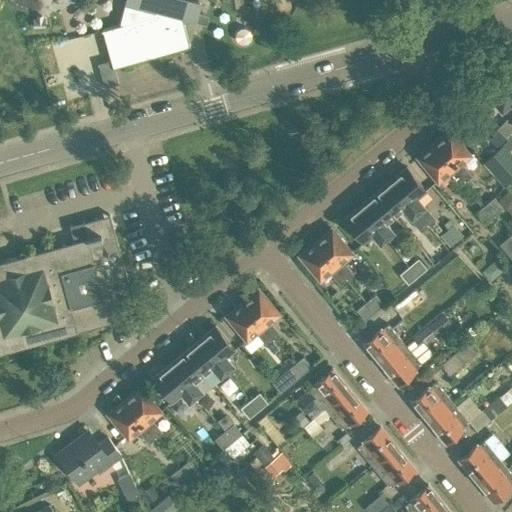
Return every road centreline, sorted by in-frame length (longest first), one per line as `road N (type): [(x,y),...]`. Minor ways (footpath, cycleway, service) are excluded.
road 1 (residential): [(0,163),(435,41)]
road 2 (residential): [(477,511),(257,252)]
road 3 (residential): [(0,429),(82,396),(257,252)]
road 4 (residential): [(257,252),(423,114),(435,41)]
